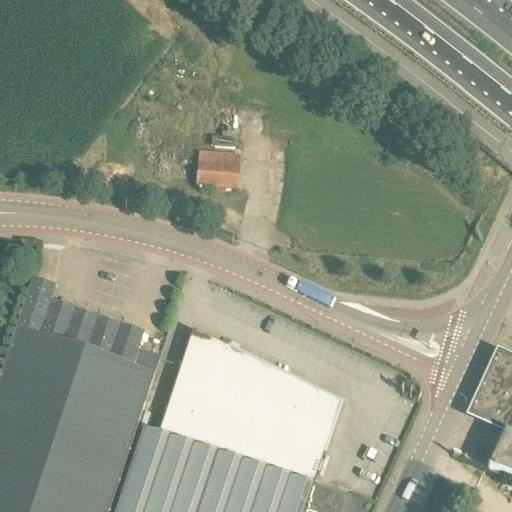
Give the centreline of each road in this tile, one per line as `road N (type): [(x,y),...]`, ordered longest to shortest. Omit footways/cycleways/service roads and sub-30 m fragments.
road 1 (secondary): [(289,290),(166,240),(0,215)]
road 2 (unclassified): [(310,0),(500,141)]
road 3 (tertiary): [(398,511),(462,374)]
road 4 (motorway): [(390,4),(511,93)]
road 5 (secondary): [(478,341),(340,315)]
road 6 (secondary): [(340,315),(462,374)]
